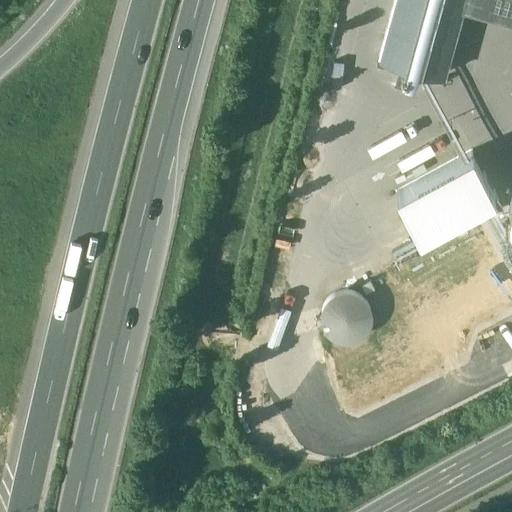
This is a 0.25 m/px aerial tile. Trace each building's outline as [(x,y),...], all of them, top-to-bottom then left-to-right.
[(511,0),(395,0),(379,58),(445,76),(466,0),(465,0),(477,0),(511,9),(511,0)] [(472,151),(397,193),(419,233),(420,233),(495,192),(472,151)] [(495,192),(420,233),(427,247),(456,232),(457,232),(503,207),(495,192)] [(511,227),(507,218),(496,223),(507,243),(511,240),(511,227)] [(355,341),(364,336),(370,328),(373,318),(372,307),(367,299),(358,292),(348,289),(338,291),(329,296),(323,304),(320,314),(321,325),(327,334),(335,340),(345,343),(355,341)]
